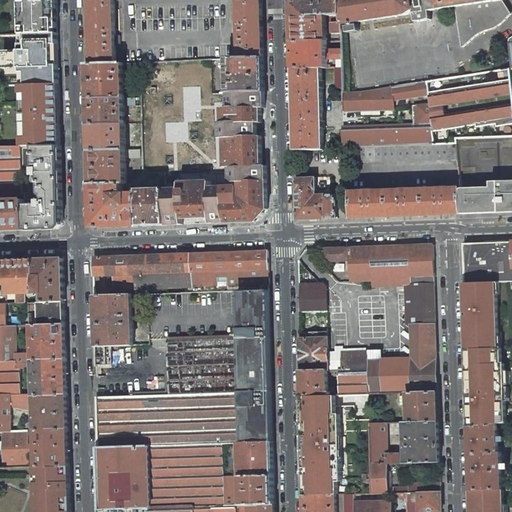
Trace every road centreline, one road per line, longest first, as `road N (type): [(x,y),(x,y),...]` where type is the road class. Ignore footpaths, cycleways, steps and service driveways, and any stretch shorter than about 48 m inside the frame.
road 1 (residential): [(457,511),(449,226)]
road 2 (residential): [(291,511),(283,233)]
road 3 (residential): [(86,511),(79,241)]
road 4 (residential): [(79,241),(73,0)]
road 5 (residential): [(283,233),(278,0)]
road 6 (residential): [(283,233),(79,241)]
road 7 (residential): [(449,226),(283,233)]
road 8 (unknown): [(95,376),(141,366),(164,322),(230,314)]
